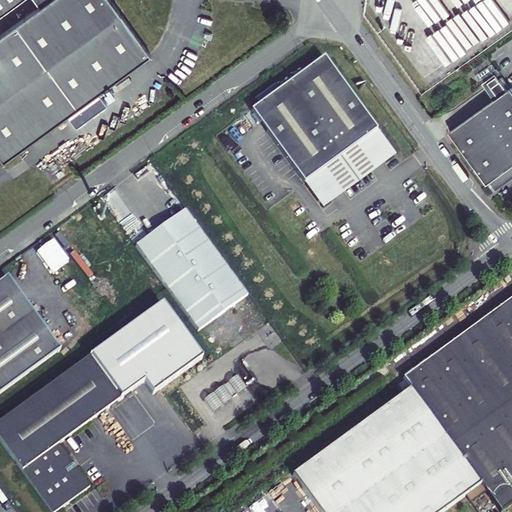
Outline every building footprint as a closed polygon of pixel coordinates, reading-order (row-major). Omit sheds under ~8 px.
[(0,0),(0,14),(19,0),(34,0),(40,7),(0,35),(0,158),(3,163),(151,56),(126,22),(109,0),(0,0)] [(453,23),(472,50),(511,23),(511,20),(498,0),(483,0),(472,8),(478,17),(468,24),(469,25),(463,29),(457,21),(453,23)] [(323,58),(251,111),(303,184),(376,131),(323,58)] [(495,100),(450,132),(474,167),(484,180),(509,162),(511,166),(511,165),(511,91),(510,89),(509,90),(496,73),(483,83),(495,100)] [(376,131),(303,184),(322,209),(394,157),(376,131)] [(509,162),(484,180),(487,183),(511,166),(509,162)] [(511,165),(511,166),(490,182),(496,190),(511,178),(511,165)] [(185,210),(134,247),(165,289),(196,332),(247,295),(185,210)] [(6,278),(0,282),(0,393),(60,350),(6,278)] [(511,300),(404,379),(411,388),(435,422),(455,410),(511,486),(511,300)] [(88,358),(0,422),(0,442),(50,511),(55,511),(89,487),(58,445),(119,400),(88,358)] [(403,377),(409,370),(402,363),(396,370),(403,377)] [(236,377),(227,384),(236,396),(245,389),(236,377)] [(227,384),(222,387),(231,400),(236,396),(227,384)] [(222,387),(213,394),(221,406),(231,400),(222,387)] [(435,422),(411,388),(294,471),(322,511),(441,511),(480,485),(435,422)] [(213,394),(202,402),(211,414),(221,406),(213,394)] [(511,486),(455,410),(435,422),(480,485),(499,511),(500,511),(511,504),(511,486)]
